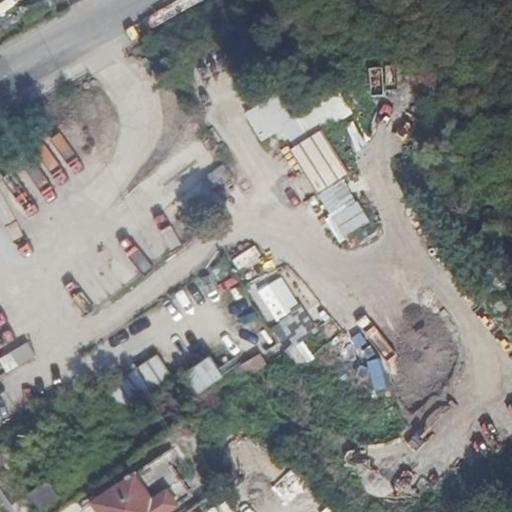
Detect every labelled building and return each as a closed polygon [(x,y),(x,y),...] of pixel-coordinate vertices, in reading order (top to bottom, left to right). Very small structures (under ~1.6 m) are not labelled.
[(351,132),(351,101),(256,101),(256,131),(351,132)] [(370,220),(343,178),(352,173),(324,129),(292,150),(346,235),(370,220)] [(213,182),(217,191),(242,176),(233,161),(221,168),(224,175),(213,182)] [(248,280),(274,264),(261,242),(235,258),(248,280)] [(260,288),(276,318),(301,305),(284,274),(260,288)] [(301,309),(281,322),(308,361),(328,347),(301,309)] [(28,343),(0,357),(7,371),(35,357),(28,343)] [(123,409),(173,376),(159,354),(108,388),(123,409)] [(200,392),(226,376),(213,355),(187,371),(200,392)] [(511,367),(503,388),(511,391),(511,367)] [(79,511),(166,511),(190,496),(163,456),(79,511)] [(47,478),(30,489),(40,506),(58,494),(47,478)]
